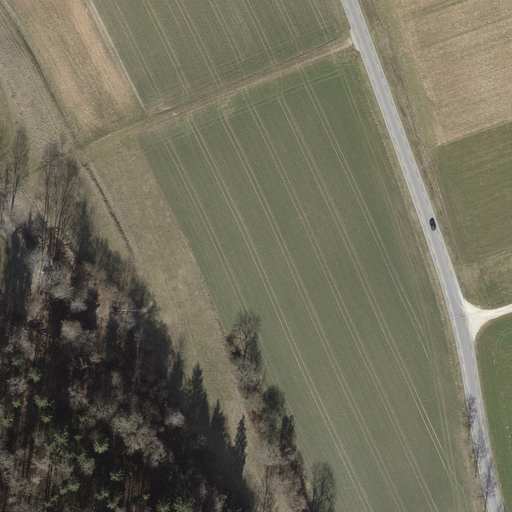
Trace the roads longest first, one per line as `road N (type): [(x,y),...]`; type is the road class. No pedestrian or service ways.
road 1 (primary): [(497,511),(451,285),(350,0)]
road 2 (track): [(0,324),(175,479),(199,511)]
road 3 (track): [(95,305),(224,511)]
